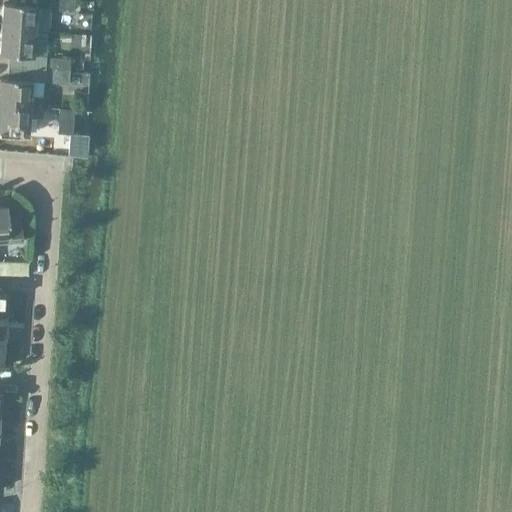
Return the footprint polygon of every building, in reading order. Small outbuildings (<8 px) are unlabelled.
[(3,4),(1,29),(36,31),(38,7),(52,8),(74,9),(74,0),(14,0),(14,5),(3,4)] [(1,29),(0,49),(0,54),(11,55),(10,67),(45,70),(70,71),(70,59),(47,58),(34,57),(36,33),(36,31),(1,29)] [(0,78),(0,104),(43,107),(44,98),(31,97),(32,81),(45,82),(45,70),(10,67),(9,79),(0,78)] [(0,104),(0,129),(29,132),(30,116),(42,117),(43,107),(0,104)] [(74,110),(60,109),(59,135),(73,136),(74,110)] [(7,207),(0,207),(0,241),(22,239),(20,220),(8,221),(7,207)] [(27,272),(27,262),(5,263),(6,273),(27,272)]
